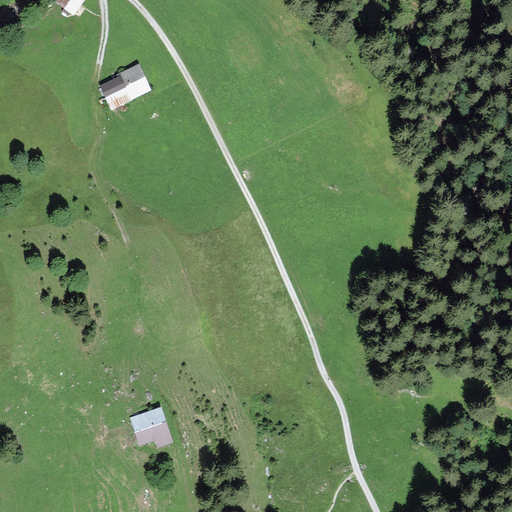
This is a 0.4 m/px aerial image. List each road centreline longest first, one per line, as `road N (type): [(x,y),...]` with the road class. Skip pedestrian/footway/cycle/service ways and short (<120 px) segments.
road 1 (track): [(130,0),(164,40),(314,330),(355,468),(323,511)]
road 2 (track): [(119,402),(138,304),(116,216),(90,169),(100,0)]
